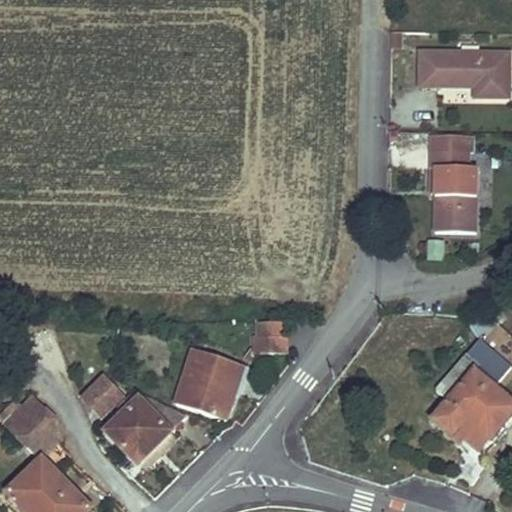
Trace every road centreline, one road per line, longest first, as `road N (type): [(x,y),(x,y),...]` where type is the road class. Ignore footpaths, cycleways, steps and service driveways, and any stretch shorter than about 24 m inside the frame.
road 1 (residential): [(379,283),(371,235),(372,0)]
road 2 (residential): [(248,479),(253,449),(379,283)]
road 3 (residential): [(248,479),(394,511)]
road 4 (residential): [(379,283),(472,275),(511,258)]
